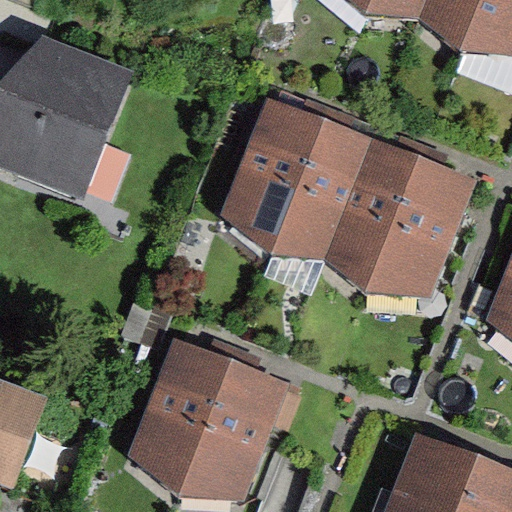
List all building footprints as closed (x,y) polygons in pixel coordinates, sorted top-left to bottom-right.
[(427,0),(395,0),(423,11),(427,0)] [(483,0),(427,0),(423,11),(471,31),(483,0)] [(511,0),(483,0),(471,31),(511,47),(511,0)] [(0,177),(91,213),(142,80),(34,39),(0,127),(0,177)] [(320,132),(272,113),(233,214),(281,232),(320,132)] [(368,151),(320,132),(281,232),(329,251),(368,151)] [(416,169),(368,151),(329,251),(377,270),(416,169)] [(464,188),(416,169),(377,270),(425,288),(464,188)] [(511,286),(499,318),(511,322),(511,286)] [(268,413),(170,375),(139,454),(237,492),(268,413)] [(59,411),(0,387),(0,487),(25,498),(59,411)] [(511,511),(511,474),(428,441),(398,511),(511,511)]
